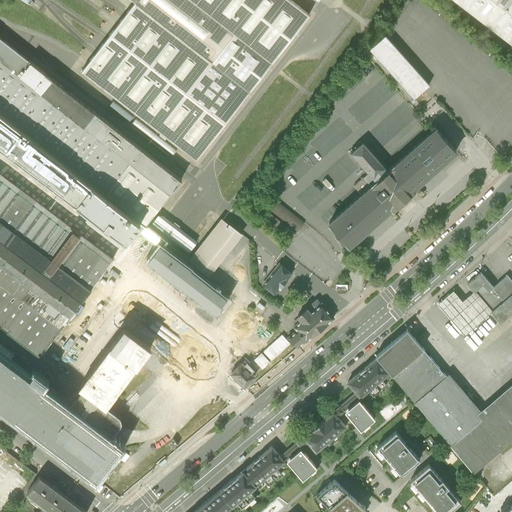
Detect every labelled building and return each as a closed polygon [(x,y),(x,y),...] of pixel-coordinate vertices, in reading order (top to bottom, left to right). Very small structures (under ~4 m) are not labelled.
[(86,65),(82,71),(158,130),(159,129),(162,132),(159,135),(164,140),(167,137),(197,160),(201,154),(211,141),(221,128),(231,115),(240,104),(260,78),(267,69),(287,43),(294,34),(309,15),(290,0),(133,0),(135,1),(125,15),(117,25),(107,39),(96,53),(86,65)] [(511,0),(454,0),(511,44),(511,0)] [(384,35),(369,48),(413,98),(428,84),(384,35)] [(0,37),(0,112),(145,225),(181,180),(0,37)] [(0,146),(124,240),(124,241),(125,242),(126,241),(126,242),(127,240),(136,228),(141,232),(141,231),(145,226),(145,225),(0,112),(0,146)] [(361,194),(328,223),(336,231),(334,233),(339,238),(341,236),(349,245),(391,208),(392,210),(415,190),(413,188),(456,150),(436,127),(388,169),(362,140),(350,151),(368,172),(353,185),(361,194)] [(0,327),(39,356),(113,258),(0,173),(0,327)] [(289,241),(304,222),(270,195),(269,196),(260,188),(249,201),(258,209),(254,214),(289,241)] [(197,267),(208,276),(241,233),(221,219),(189,261),(193,264),(197,267)] [(159,245),(148,259),(216,311),(226,297),(193,271),(190,268),(160,245),(164,240),(145,226),(141,231),(159,245)] [(291,273),(279,264),(263,285),(275,294),(291,273)] [(467,284),(473,291),(491,312),(500,322),(511,311),(511,292),(511,293),(511,292),(511,280),(507,274),(493,286),(481,272),(467,284)] [(464,335),(491,312),(473,291),(462,301),(453,291),(438,304),(464,335)] [(333,317),(321,303),(320,304),(316,300),(297,316),(301,320),(293,326),(296,329),(287,338),(297,346),(305,340),(306,341),(333,317)] [(123,326),(78,387),(81,389),(105,407),(106,405),(142,357),(150,346),(125,327),(123,326)] [(391,342),(375,355),(377,357),(389,372),(391,374),(423,348),(407,329),(391,342)] [(0,342),(0,354),(8,361),(13,354),(14,353),(0,342)] [(445,374),(423,348),(391,374),(414,401),(445,374)] [(0,409),(30,432),(56,397),(42,387),(46,382),(42,379),(34,373),(31,378),(8,361),(0,354),(0,409)] [(13,354),(8,361),(31,378),(34,373),(36,371),(16,356),(13,354)] [(377,357),(347,382),(356,392),(360,397),(368,390),(373,396),(387,384),(382,379),(389,372),(377,357)] [(232,386),(239,392),(243,388),(243,387),(254,375),(241,362),(231,373),(235,376),(232,379),(236,382),(232,386)] [(463,395),(445,374),(414,401),(449,443),(481,417),(463,395)] [(72,401),(68,406),(111,440),(121,425),(122,421),(120,416),(106,405),(105,407),(81,389),(72,401)] [(481,417),(449,443),(473,471),(493,454),(511,437),(511,389),(506,395),(481,417)] [(358,398),(360,397),(356,392),(333,411),(337,416),(344,410),(358,398)] [(68,406),(56,397),(30,432),(46,445),(79,470),(95,482),(108,465),(121,448),(111,440),(68,406)] [(358,398),(344,410),(360,430),(375,418),(358,398)] [(345,426),(337,416),(333,411),(303,437),(307,441),(316,452),(345,426)] [(395,431),(377,447),(399,473),(402,470),(404,473),(419,459),(409,447),(411,446),(408,443),(406,441),(405,442),(395,431)] [(302,446),(307,441),(303,437),(280,456),(284,461),(286,459),(300,448),(302,446)] [(271,446),(243,470),(256,485),(280,464),(284,461),(280,456),(271,446)] [(300,448),(286,459),(292,467),(302,479),(307,475),(315,468),(316,467),(300,448)] [(429,465),(409,481),(411,483),(409,485),(421,500),(425,497),(435,509),(432,511),(448,511),(460,502),(448,487),(450,486),(446,481),(443,477),(441,479),(429,465)] [(232,505),(256,485),(243,470),(219,490),(232,505)] [(27,492),(53,511),(58,511),(69,498),(39,476),(27,492)] [(362,511),(365,507),(334,479),(316,495),(319,497),(334,511),(362,511)] [(219,490),(195,511),(223,511),(232,505),(219,490)] [(58,511),(86,511),(87,511),(69,498),(58,511)]
